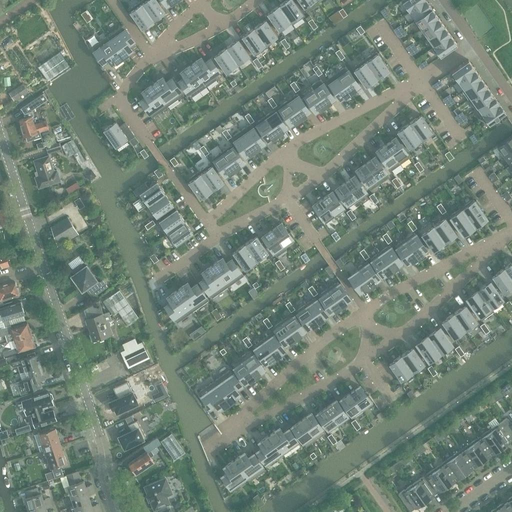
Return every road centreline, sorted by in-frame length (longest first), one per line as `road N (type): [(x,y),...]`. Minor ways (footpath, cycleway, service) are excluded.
road 1 (tertiary): [(103,450),(0,133)]
road 2 (residential): [(364,310),(260,397),(237,428)]
road 3 (residential): [(421,82),(283,153)]
road 4 (residential): [(237,428),(363,358)]
road 5 (residential): [(490,248),(364,310)]
road 6 (residential): [(321,176),(421,82)]
road 7 (residential): [(398,335),(490,248)]
